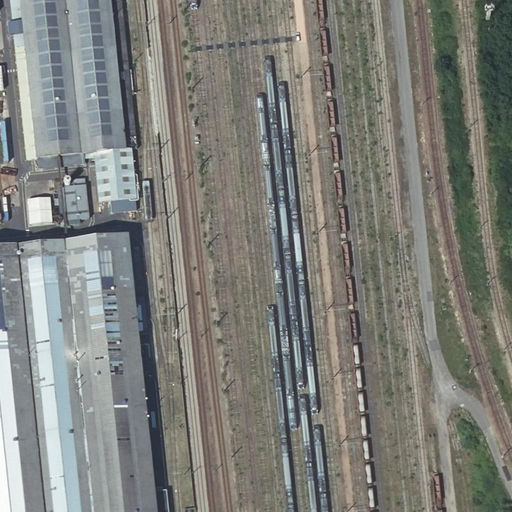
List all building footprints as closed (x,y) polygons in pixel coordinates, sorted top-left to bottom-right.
[(9,0),(15,49),(25,48),(20,0),(9,0)] [(20,0),(25,48),(113,42),(108,0),(20,0)] [(108,0),(113,42),(125,42),(120,0),(108,0)] [(25,48),(15,49),(26,160),(31,159),(78,154),(116,151),(136,149),(131,100),(125,42),(113,42),(25,48)] [(78,154),(31,159),(32,171),(80,166),(78,154)] [(85,220),(82,187),(61,189),(65,222),(85,220)] [(26,198),(28,224),(52,222),(50,196),(26,198)] [(126,252),(125,240),(0,253),(0,511),(152,511),(151,497),(139,382),(135,335),(126,252)] [(136,251),(126,252),(135,335),(145,334),(136,251)] [(165,511),(153,381),(139,382),(151,497),(152,511),(165,511)]
